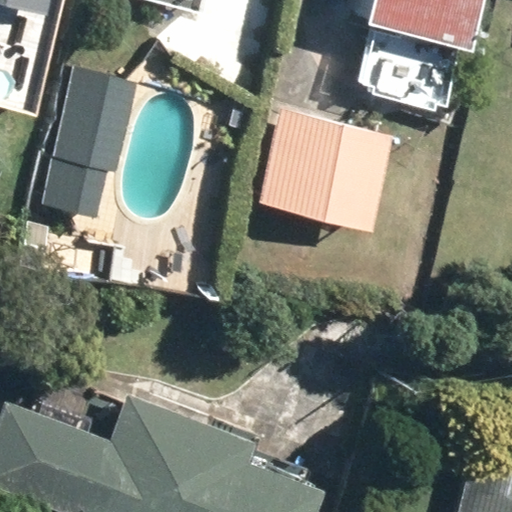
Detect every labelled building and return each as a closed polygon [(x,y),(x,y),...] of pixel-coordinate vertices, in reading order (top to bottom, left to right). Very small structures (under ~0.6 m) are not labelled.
[(344,0),(340,17),(441,42),(451,0),(344,0)] [(100,165),(122,76),(60,61),(38,150),(100,165)] [(346,223),(369,128),(263,103),(240,197),(346,223)] [(222,447),(229,429),(109,384),(91,432),(0,398),(0,487),(67,511),(290,511),(303,477),(222,447)] [(511,511),(511,435),(457,422),(434,511),(511,511)]
